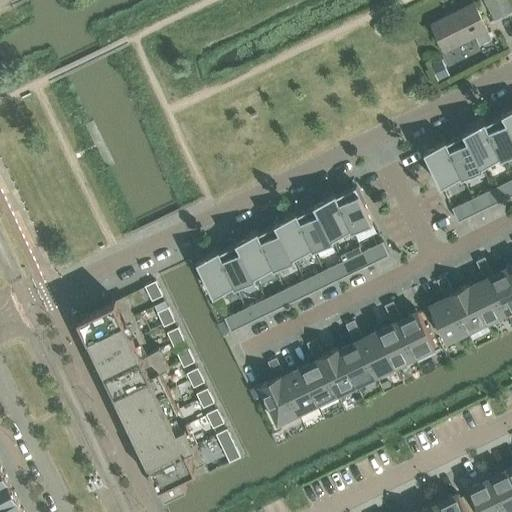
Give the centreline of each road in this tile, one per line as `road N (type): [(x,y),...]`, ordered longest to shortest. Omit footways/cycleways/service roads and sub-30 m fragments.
road 1 (residential): [(31,306),(511,72)]
road 2 (residential): [(511,219),(243,349)]
road 3 (residential): [(130,511),(31,306)]
road 4 (residential): [(323,511),(511,420)]
road 5 (residential): [(0,378),(65,511)]
